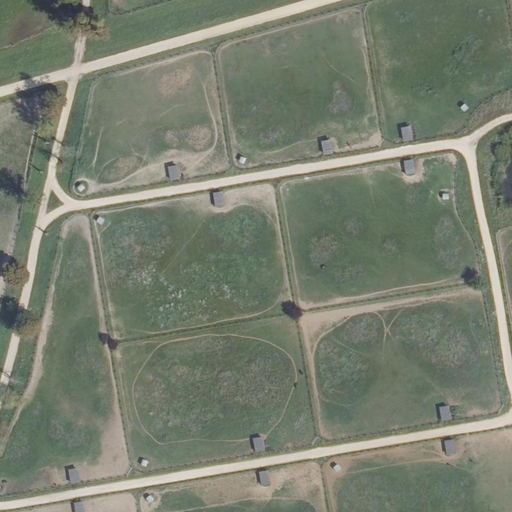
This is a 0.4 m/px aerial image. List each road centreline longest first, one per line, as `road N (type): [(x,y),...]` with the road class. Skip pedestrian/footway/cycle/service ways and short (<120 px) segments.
road 1 (track): [(0,503),(511,420)]
road 2 (track): [(48,210),(470,143)]
road 3 (track): [(0,390),(79,71),(86,0)]
road 4 (track): [(0,93),(329,0)]
road 5 (track): [(511,387),(470,143)]
